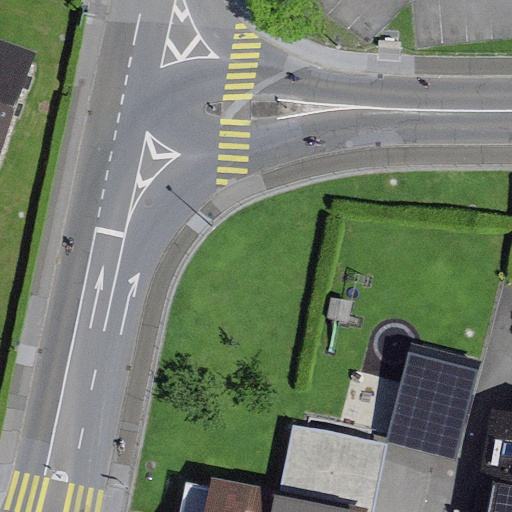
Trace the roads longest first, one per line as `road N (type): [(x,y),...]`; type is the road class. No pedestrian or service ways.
road 1 (tertiary): [(122,100),(511,107)]
road 2 (tertiary): [(122,100),(70,424)]
